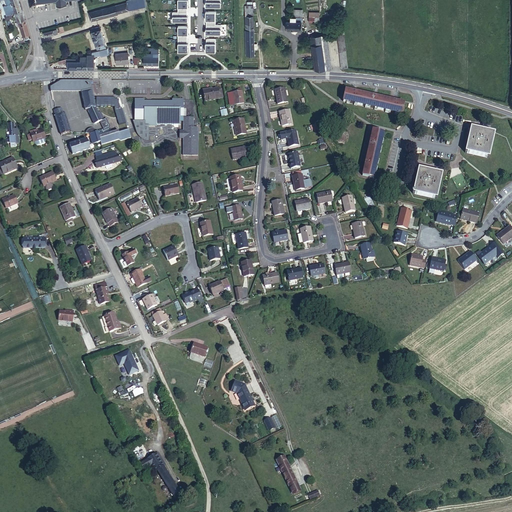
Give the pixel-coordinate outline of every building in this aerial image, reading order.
[(22,10),(19,0),(4,0),(7,5),(4,6),(7,17),(5,17),(6,20),(13,18),(11,14),(16,12),(22,10)] [(135,0),(119,5),(122,12),(140,8),(146,7),(145,2),(157,1),(157,0),(135,0)] [(173,21),(188,21),(188,16),(187,16),(187,7),(188,7),(188,0),(178,0),(178,11),(173,11),(173,21)] [(91,21),(118,14),(118,13),(122,12),(119,5),(89,13),(91,21)] [(31,39),(22,10),(16,12),(20,29),(21,28),(25,40),(31,39)] [(216,11),(206,11),(206,20),(207,20),(207,29),(206,29),(206,34),(221,34),(221,24),(216,24),(216,11)] [(287,21),(286,29),(302,30),(303,13),(291,12),(291,21),(287,21)] [(254,30),(253,16),(245,16),(246,31),(254,30)] [(178,26),(178,52),(188,52),(188,43),(187,43),(187,35),(188,35),(188,26),(178,26)] [(97,51),(106,49),(105,43),(101,29),(100,27),(93,29),(93,31),(92,32),(97,51)] [(254,30),(246,31),(247,56),(254,56),(254,50),(257,50),(257,44),(254,44),(254,30)] [(344,34),(338,35),(341,69),(348,68),(344,34)] [(322,36),(325,70),(332,69),(328,35),(322,36)] [(321,36),(322,39),(312,40),(315,70),(325,71),(325,70),(322,36),(321,36)] [(207,43),(206,43),(206,52),(216,52),(216,39),(207,39),(207,43)] [(81,59),(78,58),(78,69),(94,69),(94,55),(100,54),(101,57),(105,56),(105,53),(108,52),(107,49),(106,49),(97,51),(92,53),(92,54),(90,54),(90,55),(88,55),(88,57),(81,57),(81,59)] [(129,63),(129,59),(129,56),(128,53),(116,54),(116,64),(129,63)] [(159,54),(154,54),(154,57),(144,57),(144,65),(159,65),(159,54)] [(67,59),(59,61),(60,65),(68,63),(68,69),(78,69),(78,58),(67,59)] [(43,91),(42,83),(40,81),(26,83),(27,89),(27,93),(43,91)] [(92,90),(91,88),(91,81),(61,81),(50,87),(51,92),(81,93),(92,90)] [(218,91),(218,89),(203,91),(205,102),(219,99),(219,97),(218,91)] [(287,102),(284,89),(275,91),(278,104),(287,102)] [(102,120),(96,108),(92,90),(81,93),(85,111),(87,110),(94,125),(100,122),(103,129),(104,131),(110,129),(111,128),(106,119),(102,120)] [(244,103),(242,91),(232,93),(234,105),(244,103)] [(354,92),(346,91),(344,98),(341,98),(341,100),(343,101),(343,102),(401,115),(404,104),(392,101),(374,97),(354,92)] [(118,108),(118,98),(97,98),(97,108),(118,108)] [(183,117),(183,109),(183,100),(172,100),(172,102),(152,102),(152,104),(144,103),(144,100),(135,100),(135,122),(144,122),(144,126),(149,126),(157,126),(157,124),(180,125),(180,122),(183,122),(183,131),(183,138),(183,155),(198,155),(198,127),(196,127),(195,131),(193,131),(194,117),(186,117),(183,117)] [(28,117),(47,111),(46,105),(26,111),(28,117)] [(128,126),(122,107),(113,110),(119,129),(128,126)] [(71,132),(65,113),(63,114),(61,109),(54,111),(56,116),(55,116),(61,135),(71,132)] [(292,124),(289,111),(279,113),(282,126),(292,124)] [(246,134),(243,120),(233,122),(236,136),(246,134)] [(149,141),(149,126),(144,126),(144,122),(133,122),(136,133),(137,134),(137,135),(138,136),(139,137),(140,138),(141,138),(141,139),(142,139),(143,140),(144,140),(145,141),(146,141),(148,141),(149,141)] [(15,137),(14,129),(14,123),(8,124),(10,144),(19,143),(18,137),(15,137)] [(489,158),(494,133),(482,131),(471,128),(465,153),(489,158)] [(101,145),(119,140),(121,141),(131,138),(129,130),(119,133),(118,131),(111,133),(99,136),(98,132),(97,131),(96,130),(95,129),(94,129),(93,129),(92,129),(91,129),(90,129),(89,130),(88,130),(87,131),(86,132),(86,133),(86,134),(89,135),(92,144),(100,142),(101,145)] [(45,139),(43,130),(37,132),(31,134),(31,135),(28,136),(29,141),(33,140),(33,142),(45,139)] [(373,178),(383,134),(372,131),(363,175),(373,178)] [(298,145),(296,132),(286,133),(289,147),(298,145)] [(90,149),(87,140),(70,145),(73,155),(90,149)] [(246,157),(244,147),(231,150),(233,160),(246,157)] [(121,161),(119,155),(117,156),(112,157),(111,153),(95,158),(97,162),(98,168),(121,161)] [(300,167),(297,153),(288,155),(291,169),(300,167)] [(17,169),(13,158),(0,163),(0,166),(4,174),(17,169)] [(437,199),(442,174),(418,169),(413,194),(437,199)] [(53,187),(52,183),(56,181),(53,173),(40,178),(44,187),(45,187),(46,190),(48,190),(53,188),(53,187)] [(305,189),(302,175),(292,177),(295,191),(305,189)] [(243,191),(240,176),(230,178),(233,193),(243,191)] [(206,201),(202,183),(192,186),(196,203),(206,201)] [(115,194),(111,185),(95,191),(99,199),(104,197),(105,198),(115,194)] [(179,194),(177,185),(163,188),(165,197),(179,194)] [(332,202),(330,192),(317,195),(319,204),(332,202)] [(18,204),(14,196),(7,199),(7,198),(2,200),(6,209),(18,204)] [(355,211),(352,197),(342,199),(345,213),(355,211)] [(374,205),(370,197),(366,199),(370,207),(374,205)] [(131,212),(142,207),(138,199),(127,204),(131,212)] [(311,209),(309,200),(295,202),(297,212),(311,209)] [(284,214),(281,201),(272,203),(274,216),(284,214)] [(75,217),(69,204),(60,208),(66,222),(72,219),(75,217)] [(242,219),(240,206),(232,207),(234,221),(242,219)] [(119,222),(117,219),(116,219),(111,209),(102,214),(107,224),(108,224),(110,227),(119,222)] [(407,229),(412,211),(401,209),(396,226),(407,229)] [(476,223),(479,213),(463,209),(462,214),(461,218),(460,219),(476,223)] [(451,225),(455,226),(457,217),(453,216),(453,215),(439,211),(436,222),(451,225)] [(212,235),(210,222),(200,224),(203,237),(212,235)] [(364,237),(361,223),(352,225),(355,239),(364,237)] [(503,245),(511,237),(511,229),(510,226),(503,231),(501,233),(502,234),(497,237),(503,245)] [(313,242),(310,228),(301,230),(302,235),(298,235),(299,244),(303,243),(303,244),(313,242)] [(288,240),(286,231),(279,232),(279,230),(275,231),(276,233),(273,233),(274,243),(288,240)] [(404,246),(407,235),(397,232),(393,243),(404,246)] [(248,248),(245,233),(236,235),(238,250),(248,248)] [(45,248),(45,239),(24,239),(24,248),(33,248),(33,250),(35,250),(35,248),(45,248)] [(495,242),(486,249),(487,249),(481,254),(480,251),(476,254),(485,265),(497,256),(498,258),(504,254),(495,242)] [(374,261),(370,244),(361,246),(364,260),(366,259),(367,262),(374,261)] [(178,256),(174,246),(163,251),(168,261),(178,256)] [(92,261),(85,247),(76,251),(82,265),(92,261)] [(220,259),(218,248),(208,250),(210,261),(220,259)] [(130,257),(136,254),(134,250),(122,256),(127,266),(134,263),(130,257)] [(477,260),(470,252),(458,261),(465,270),(477,260)] [(409,266),(424,269),(426,262),(422,261),(423,257),(411,255),(409,266)] [(445,265),(446,261),(432,258),(432,260),(430,268),(430,269),(443,272),(443,271),(445,265)] [(254,275),(251,261),(241,263),(244,277),(254,275)] [(350,272),(349,263),(335,266),(337,275),(350,272)] [(325,274),(323,264),(310,267),(311,277),(325,274)] [(303,278),(301,269),(287,272),(289,281),(303,278)] [(151,281),(149,277),(145,279),(140,270),(131,274),(133,278),(131,280),(133,284),(134,284),(136,284),(138,288),(151,281)] [(279,283),(277,273),(269,275),(266,276),(263,276),(265,286),(279,283)] [(227,281),(220,283),(223,290),(230,288),(227,281)] [(223,290),(220,283),(219,282),(209,286),(213,295),(214,295),(223,291),(223,290)] [(108,292),(105,283),(95,286),(100,305),(109,302),(107,293),(108,292)] [(82,286),(73,289),(74,295),(84,293),(82,286)] [(198,300),(201,298),(197,288),(189,292),(189,293),(185,295),(182,296),(185,304),(189,302),(190,303),(198,300)] [(157,306),(152,295),(142,300),(148,310),(157,306)] [(72,322),(73,311),(67,311),(67,312),(65,312),(60,311),(59,321),(72,322)] [(169,321),(166,315),(164,316),(162,312),(153,316),(157,326),(169,321)] [(117,321),(114,313),(104,316),(109,332),(121,328),(119,323),(117,323),(117,321)] [(204,357),(207,348),(194,344),(191,353),(204,357)] [(131,350),(115,356),(123,378),(139,373),(131,350)] [(254,406),(244,385),(235,382),(231,392),(236,394),(245,411),(254,406)] [(274,428),(269,419),(264,421),(269,431),(274,428)] [(136,462),(149,456),(144,446),(132,451),(136,462)] [(180,493),(156,454),(147,459),(155,472),(157,471),(174,497),(180,493)] [(301,490),(284,457),(276,460),(293,494),(301,490)] [(310,499),(319,495),(317,491),(308,495),(310,499)]
